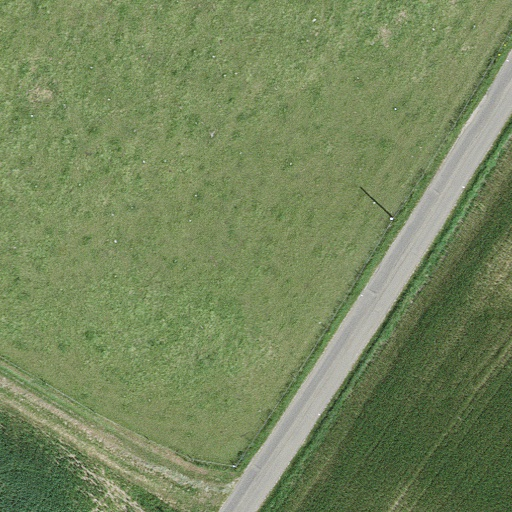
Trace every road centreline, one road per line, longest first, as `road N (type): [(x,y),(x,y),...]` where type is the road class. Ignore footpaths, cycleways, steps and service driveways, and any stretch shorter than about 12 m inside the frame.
road 1 (unclassified): [(511,93),(239,511)]
road 2 (track): [(247,499),(181,472),(0,368)]
